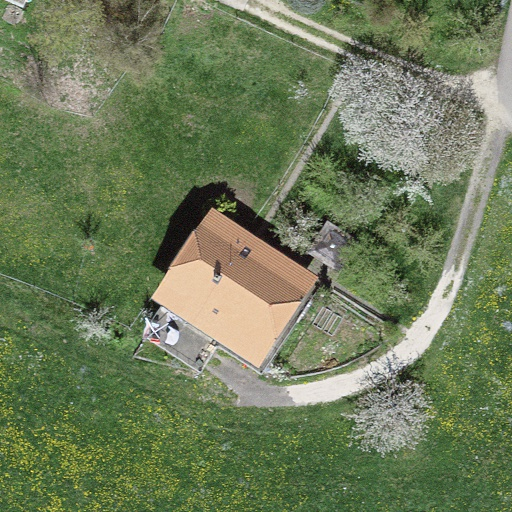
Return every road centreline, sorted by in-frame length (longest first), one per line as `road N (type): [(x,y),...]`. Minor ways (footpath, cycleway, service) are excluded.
road 1 (track): [(0,327),(129,392),(236,412),(333,398),(420,353),(457,268),(484,154),(511,103)]
road 2 (track): [(264,21),(444,102),(511,91)]
